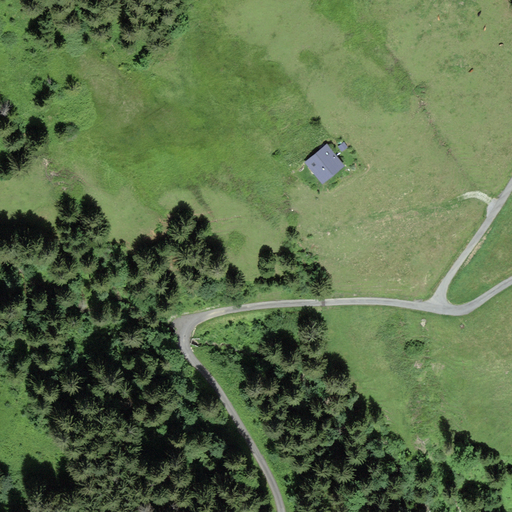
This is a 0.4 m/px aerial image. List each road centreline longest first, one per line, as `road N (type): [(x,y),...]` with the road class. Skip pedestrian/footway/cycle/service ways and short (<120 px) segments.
road 1 (unclassified): [(282,511),(261,458),(185,347),(191,326),(221,310),(270,304),(383,300),(438,310)]
road 2 (unclassified): [(438,310),(447,278),(511,185)]
